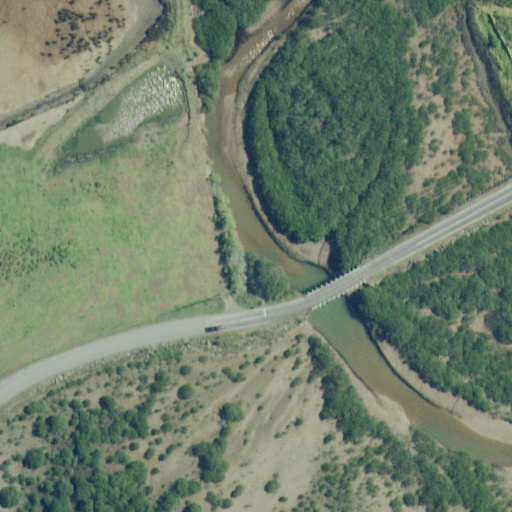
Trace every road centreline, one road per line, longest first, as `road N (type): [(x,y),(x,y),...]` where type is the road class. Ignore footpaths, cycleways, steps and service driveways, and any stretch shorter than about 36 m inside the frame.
road 1 (unclassified): [(0,389),(133,335),(307,301)]
road 2 (unclassified): [(511,189),(307,301)]
